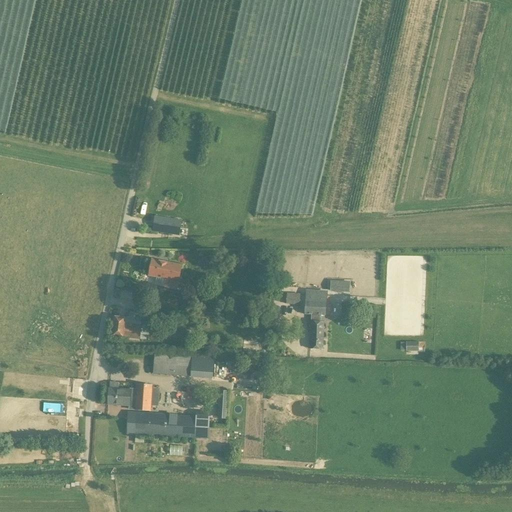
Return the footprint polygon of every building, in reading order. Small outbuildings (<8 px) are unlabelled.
[(154,216),(152,231),(179,235),(181,227),(182,220),(154,216)] [(181,265),(152,259),(149,275),(164,279),(163,287),(176,290),(181,265)] [(332,281),(332,290),(344,290),(344,282),(332,281)] [(324,322),(319,322),(320,315),(325,315),(327,292),(306,291),(304,314),(311,315),(311,322),(310,322),(309,349),(322,349),(324,322)] [(287,292),(286,304),(300,305),(300,293),(287,292)] [(115,316),(114,323),(113,335),(139,339),(141,324),(124,322),(125,318),(115,316)] [(165,323),(165,337),(178,337),(178,335),(185,335),(185,327),(175,327),(175,324),(165,323)] [(406,350),(406,351),(406,352),(418,352),(418,342),(406,342),(406,343),(406,350)] [(209,369),(209,357),(193,356),(154,353),(152,374),(191,377),(191,376),(207,377),(208,369),(209,369)] [(85,398),(87,379),(75,378),(74,397),(85,398)] [(130,390),(118,389),(118,383),(109,382),(109,389),(108,389),(107,404),(129,406),(130,390)] [(137,385),(136,410),(149,411),(151,386),(137,385)] [(218,416),(218,418),(227,419),(229,391),(220,390),(219,393),(218,416)] [(149,414),(149,416),(136,415),(135,433),(140,434),(195,437),(196,417),(149,414)] [(171,447),(170,454),(182,455),(183,447),(171,447)]
